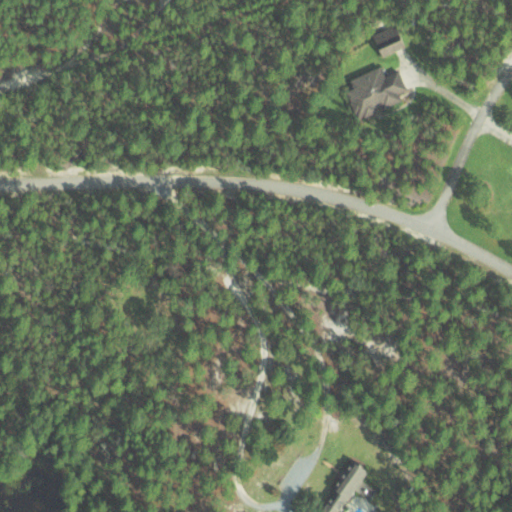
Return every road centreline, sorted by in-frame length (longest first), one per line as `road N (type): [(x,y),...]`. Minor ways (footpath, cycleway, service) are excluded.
road 1 (residential): [(0,181),(218,173),(295,182),(436,226),(511,267)]
road 2 (residential): [(191,0),(0,42)]
road 3 (residential): [(436,226),(468,142),(511,69)]
